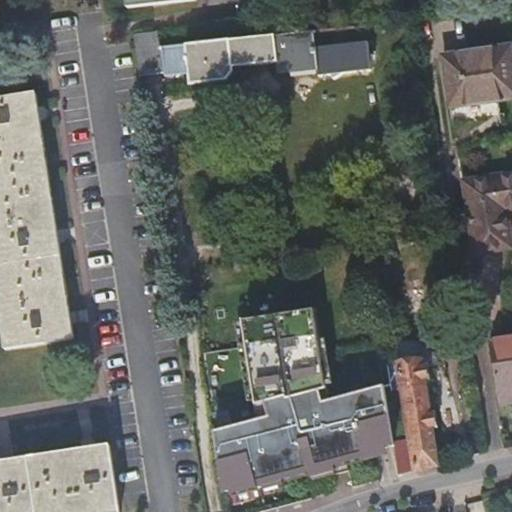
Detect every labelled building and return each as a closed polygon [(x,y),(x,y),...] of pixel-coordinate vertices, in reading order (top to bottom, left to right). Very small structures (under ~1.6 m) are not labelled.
[(197,0),(127,0),(128,9),(198,2),(197,0)] [(299,34),(298,18),(291,19),(293,35),(281,36),(280,24),(260,26),(260,37),(275,36),(278,61),(276,61),(278,73),(318,70),(313,33),(299,34)] [(385,26),(381,26),(370,27),(372,42),(387,41),(385,26)] [(372,42),(370,27),(347,30),(350,48),(373,46),(372,42)] [(161,48),(159,34),(135,36),(137,51),(142,77),(166,74),(167,77),(191,75),(192,85),(228,81),(234,72),(234,66),(276,61),(278,61),(275,36),(260,37),(229,41),(161,48)] [(511,72),(509,49),(443,58),(454,122),(500,115),(498,101),(511,98),(511,72)] [(37,93),(0,99),(0,316),(5,351),(73,340),(37,93)] [(511,176),(464,184),(474,254),(511,247),(511,176)] [(388,450),(379,392),(317,408),(313,393),(321,391),(311,317),(243,327),(246,349),(254,408),(262,407),(266,421),(255,423),(215,434),(224,492),(227,492),(252,485),(253,489),(255,489),(259,488),(279,483),(357,463),(359,462),(357,458),(380,452),(388,450)] [(238,350),(246,349),(243,327),(242,326),(235,327),(238,350)] [(511,338),(489,342),(498,405),(511,402),(511,338)] [(405,476),(443,466),(439,446),(435,447),(432,431),(437,426),(435,417),(430,414),(429,406),(433,405),(431,391),(427,392),(425,382),(429,377),(428,370),(433,360),(432,357),(430,354),(428,350),(425,348),(422,346),(418,344),(414,343),(410,343),(406,343),(402,344),(402,345),(400,346),(398,348),(397,350),(396,352),(395,355),(395,357),(395,359),(396,362),(397,364),(397,365),(388,366),(392,391),(401,389),(410,442),(400,443),(405,476)] [(262,407),(254,408),(253,408),(255,423),(266,421),(262,407)] [(119,511),(110,447),(0,464),(0,511),(119,511)] [(382,459),(380,452),(357,458),(359,462),(357,463),(358,465),(382,459)] [(281,490),(279,483),(259,488),(261,495),(281,490)] [(253,489),(252,485),(227,492),(229,498),(255,492),(255,489),(253,489)]
